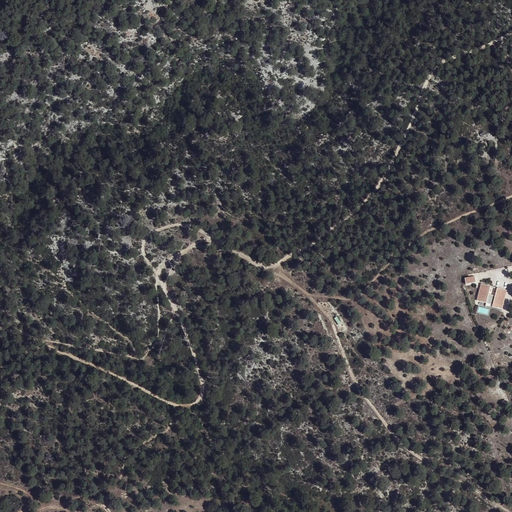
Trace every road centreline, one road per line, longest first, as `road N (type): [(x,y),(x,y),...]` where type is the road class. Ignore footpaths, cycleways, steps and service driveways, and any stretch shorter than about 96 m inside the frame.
road 1 (track): [(511,35),(435,60),(421,74),(381,174),(361,201),(290,257),(270,265),(198,228),(146,230),(143,252),(204,391),(197,400),(184,403),(0,326)]
road 2 (track): [(499,511),(400,450),(308,294),(270,265)]
road 3 (track): [(308,294),(362,295),(432,227),(511,194)]
